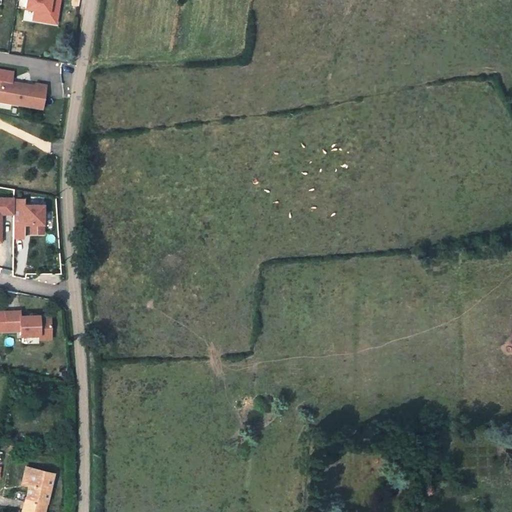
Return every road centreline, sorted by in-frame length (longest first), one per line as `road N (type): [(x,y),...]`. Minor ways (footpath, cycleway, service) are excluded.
road 1 (tertiary): [(74,296),(67,153),(94,0)]
road 2 (tertiary): [(82,511),(86,408),(74,296)]
